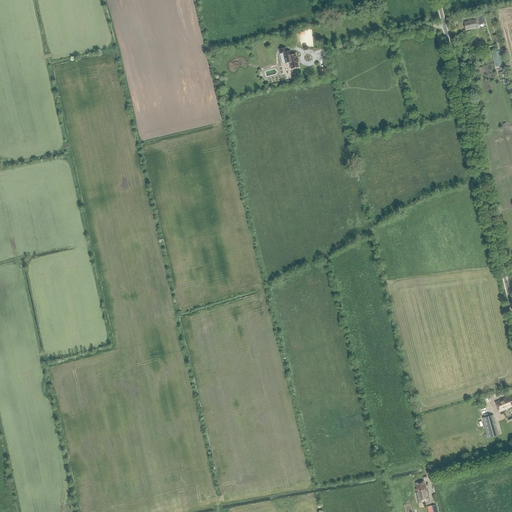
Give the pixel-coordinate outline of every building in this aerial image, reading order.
[(477,16),(478,20),(474,21),(473,21),(464,23),(466,31),(476,29),(480,28),(479,24),(485,23),(483,15),(477,16)] [(279,50),(280,54),(283,53),(285,64),(289,63),(291,69),(299,67),(298,63),(299,63),(298,58),(297,59),(296,54),(292,55),(291,51),(287,52),(286,48),(279,50)] [(501,51),(493,52),(495,67),(503,66),(501,51)] [(506,397),(494,402),(498,412),(510,407),(510,406),(511,404),(511,396),(507,398),(506,397)] [(488,438),(497,435),(492,416),(482,418),(488,438)] [(423,481),(415,483),(416,488),(415,489),(419,503),(430,500),(427,488),(426,488),(426,486),(425,486),(423,481)]
